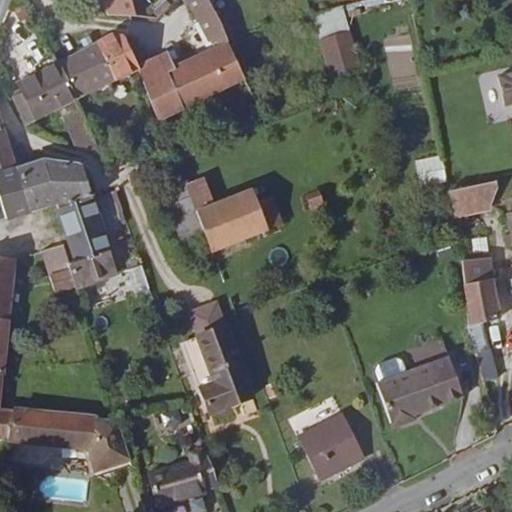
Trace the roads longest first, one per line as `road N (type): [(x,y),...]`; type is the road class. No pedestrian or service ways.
road 1 (unknown): [(0,74),(22,128),(48,146),(125,172),(174,275)]
road 2 (residential): [(385,511),(511,452)]
